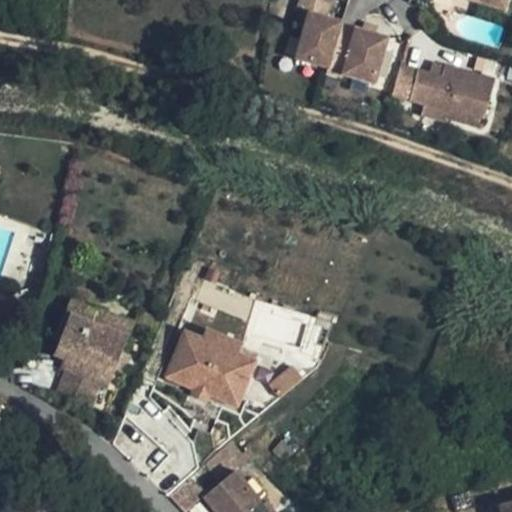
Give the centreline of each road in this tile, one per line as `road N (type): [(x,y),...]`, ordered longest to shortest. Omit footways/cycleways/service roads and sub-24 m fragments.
road 1 (track): [(511,184),(322,123),(45,53),(0,53)]
road 2 (residential): [(166,511),(108,452),(0,394)]
